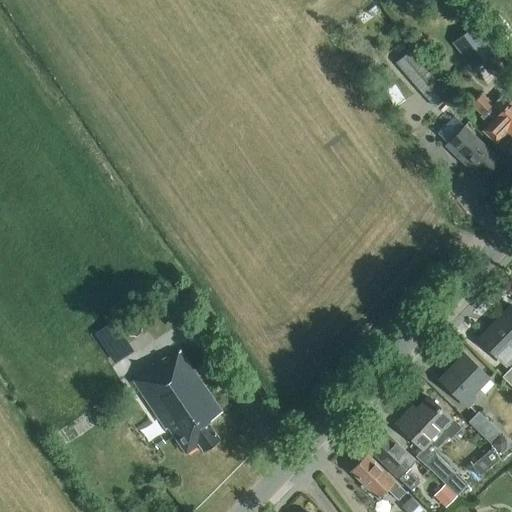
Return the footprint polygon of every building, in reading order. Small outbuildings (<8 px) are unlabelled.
[(506,70),(473,27),(456,41),(478,68),(484,64),(495,79),(506,70)] [(450,95),(416,53),(400,65),(429,100),(435,107),(450,95)] [(499,97),(492,105),(480,94),(469,105),(481,117),(485,112),(492,119),(480,131),(495,145),(506,133),(511,138),(511,101),(511,100),(510,102),(506,98),(499,97)] [(453,117),(437,134),(447,144),(446,145),(457,156),(456,158),(468,169),(471,166),(483,177),(499,161),(463,127),(453,117)] [(507,368),(511,362),(511,307),(511,306),(478,340),(507,368)] [(220,442),(207,423),(221,413),(178,351),(133,382),(165,430),(167,428),(185,454),(198,445),(203,453),(220,442)] [(467,408),(474,401),(470,397),(488,379),(464,355),(439,381),(467,408)] [(511,387),(511,367),(501,378),(511,387)] [(429,398),(411,416),(408,412),(396,424),(425,452),(434,443),(437,446),(446,436),(451,436),(457,431),(457,425),(429,398)] [(489,443),(500,433),(478,411),(468,422),(489,443)] [(411,491),(420,481),(415,477),(407,469),(415,461),(387,434),(370,451),(411,491)] [(165,444),(159,436),(151,442),(157,450),(165,444)] [(502,436),(492,445),(501,455),(511,446),(502,436)] [(406,492),(395,482),(367,455),(350,472),(378,499),(387,490),(398,500),(406,492)] [(455,473),(437,456),(426,467),(445,484),(434,497),(446,508),(456,497),(456,496),(467,484),(456,473),(455,473)] [(402,507),(406,511),(426,511),(411,497),(402,507)]
